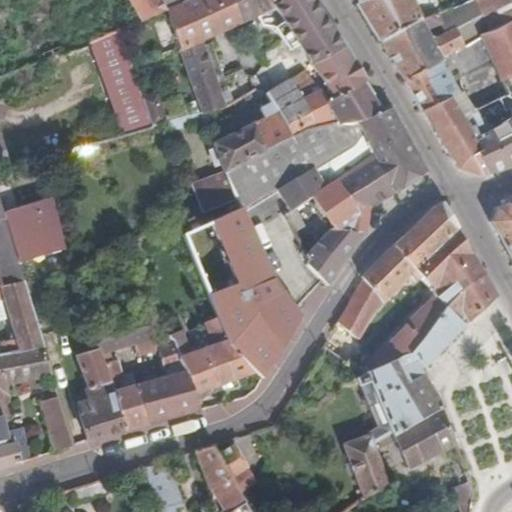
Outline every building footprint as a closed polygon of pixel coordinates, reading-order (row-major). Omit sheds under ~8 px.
[(125,0),(138,22),(162,11),(188,0),(125,0)] [(237,22),(227,0),(188,0),(162,11),(193,106),(195,112),(200,111),(219,105),(217,98),(197,40),(237,22)] [(270,7),(298,45),(312,64),(342,50),(345,49),(312,0),(227,0),(237,22),(260,65),(275,57),(254,15),(270,7)] [(411,0),(370,0),(357,5),(379,43),(425,21),(411,0)] [(511,23),(511,7),(509,0),(477,0),(491,35),(511,23)] [(425,21),(379,43),(405,81),(440,63),(464,50),(455,31),(433,43),(427,33),(440,26),(437,16),(425,21)] [(511,23),(491,35),(464,50),(440,63),(450,84),(460,78),(492,61),(502,85),(511,79),(511,23)] [(342,50),(312,64),(333,100),(362,85),(353,69),(342,50)] [(440,63),(405,81),(429,117),(447,109),(446,107),(455,104),(459,102),(458,101),(450,84),(440,63)] [(289,78),(310,127),(311,127),(337,123),(378,114),(362,85),(333,100),(325,105),(305,72),(289,78)] [(310,127),(289,78),(265,88),(270,99),(288,137),(310,127)] [(511,79),(502,85),(509,99),(511,106),(511,79)] [(152,94),(138,98),(145,121),(159,117),(152,94)] [(288,137),(270,99),(257,106),(260,116),(207,141),(216,169),(288,137)] [(447,109),(429,117),(457,169),(483,177),(486,175),(475,152),(483,148),(476,134),(483,130),(475,115),(463,122),(455,104),(446,107),(447,109)] [(203,120),(200,111),(195,112),(162,123),(165,132),(203,120)] [(310,202),(343,182),(376,162),(394,194),(424,175),(389,112),(378,114),(337,123),(311,127),(310,127),(288,137),(216,169),(216,170),(230,198),(237,211),(239,216),(276,198),(287,216),(310,202)] [(475,152),(486,175),(511,164),(511,125),(491,136),(487,128),(483,130),(476,134),(483,148),(475,152)] [(94,145),(69,152),(39,162),(41,171),(79,159),(80,161),(97,155),(94,145)] [(376,162),(343,182),(356,205),(366,211),(394,194),(376,162)] [(182,185),(195,213),(230,198),(216,170),(182,185)] [(364,234),(366,211),(356,205),(343,182),(310,202),(329,223),(303,257),(307,264),(305,268),(325,287),(364,234)] [(49,201),(0,217),(0,220),(1,224),(13,261),(42,251),(45,258),(61,253),(49,201)] [(511,206),(510,203),(495,209),(490,225),(511,266),(511,206)] [(363,281),(335,324),(358,341),(374,314),(417,274),(436,297),(376,358),(376,360),(357,379),(358,381),(405,348),(432,327),(449,308),(466,328),(495,299),(443,208),(433,209),(362,279),(363,281)] [(237,211),(179,236),(214,318),(224,341),(259,364),(266,369),(298,319),(273,285),(239,216),(237,211)] [(0,291),(21,287),(15,268),(13,261),(1,224),(0,223),(0,291)] [(13,261),(15,268),(45,258),(42,251),(13,261)] [(4,358),(41,351),(21,287),(0,291),(0,301),(1,303),(11,335),(10,344),(1,346),(4,358)] [(84,330),(73,299),(63,303),(71,333),(84,330)] [(423,371),(466,328),(449,308),(432,327),(405,348),(358,381),(355,383),(381,428),(371,434),(372,437),(347,447),(367,501),(367,500),(391,486),(376,446),(381,443),(442,412),(419,373),(421,370),(423,371)] [(143,313),(113,324),(86,334),(92,351),(121,434),(198,413),(189,395),(163,338),(162,334),(153,337),(143,313)] [(224,341),(214,318),(201,323),(211,345),(186,356),(176,333),(163,338),(189,395),(259,364),(224,341)] [(41,351),(4,358),(0,358),(0,405),(1,406),(10,404),(9,395),(5,387),(50,379),(41,351)] [(121,434),(92,351),(74,356),(85,389),(83,393),(87,403),(74,407),(86,445),(121,434)] [(54,455),(72,449),(56,400),(39,405),(54,455)] [(458,446),(442,412),(381,443),(384,450),(396,444),(410,470),(458,446)] [(0,471),(30,462),(27,450),(24,450),(22,438),(14,439),(13,431),(6,432),(3,417),(0,417),(0,471)] [(230,478),(218,457),(212,447),(193,453),(213,488),(217,487),(225,511),(250,511),(239,492),(230,478)] [(234,447),(218,457),(230,478),(247,467),(234,447)] [(157,511),(168,511),(186,507),(171,460),(144,468),(157,511)] [(256,482),(247,467),(230,478),(239,492),(256,482)] [(108,479),(75,489),(77,500),(111,490),(108,479)] [(470,511),(472,494),(469,484),(455,489),(462,511),(470,511)]
